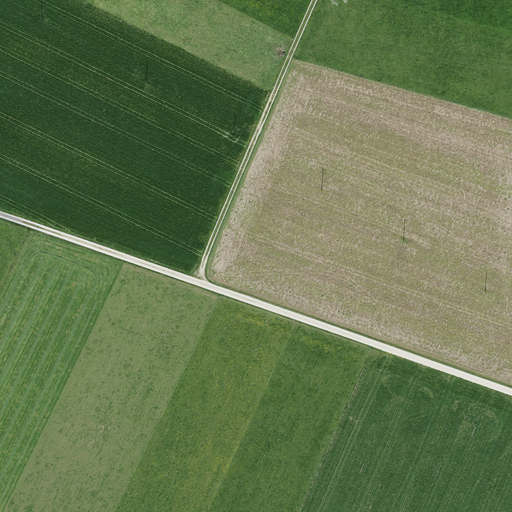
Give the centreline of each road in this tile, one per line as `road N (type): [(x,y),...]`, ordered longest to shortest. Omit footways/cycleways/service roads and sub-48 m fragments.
road 1 (track): [(0,214),(511,393)]
road 2 (track): [(197,284),(315,0)]
